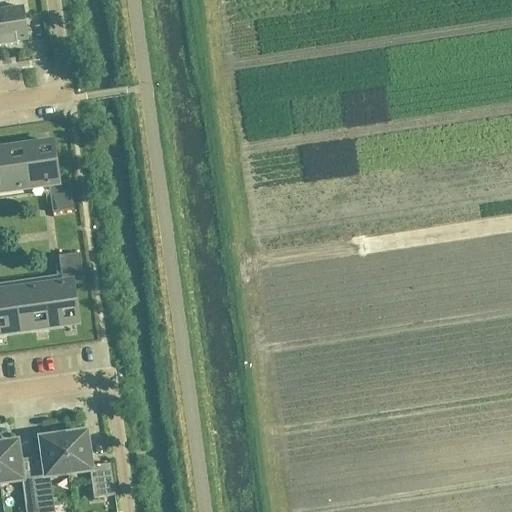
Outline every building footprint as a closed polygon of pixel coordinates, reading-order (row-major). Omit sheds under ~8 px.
[(0,12),(0,14),(4,46),(5,49),(16,48),(16,44),(27,43),(22,9),(0,12)] [(0,195),(48,188),(51,215),(73,212),(69,184),(58,186),(52,144),(0,151),(0,195)] [(0,337),(78,326),(75,306),(72,285),(83,283),(79,256),(57,259),(61,285),(0,294),(0,337)] [(85,435),(62,438),(67,476),(89,473),(93,501),(114,498),(109,466),(89,469),(85,435)] [(39,441),(45,479),(67,476),(62,438),(39,441)] [(16,444),(0,446),(0,485),(21,483),(16,444)] [(33,487),(36,511),(53,511),(50,485),(33,487)] [(36,511),(33,487),(21,489),(24,511),(36,511)]
